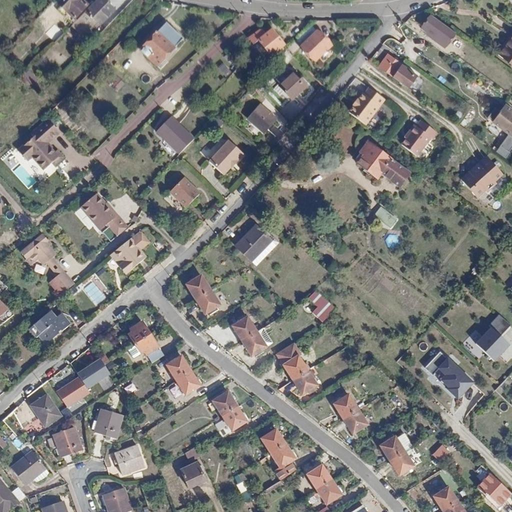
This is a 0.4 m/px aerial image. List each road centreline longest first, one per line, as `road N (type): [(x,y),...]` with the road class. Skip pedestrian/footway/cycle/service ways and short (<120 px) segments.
road 1 (residential): [(397,7),(224,221),(148,285)]
road 2 (residential): [(402,511),(357,464),(195,339),(148,285)]
road 3 (residential): [(148,285),(0,406)]
road 4 (residential): [(209,0),(286,11),(381,8)]
